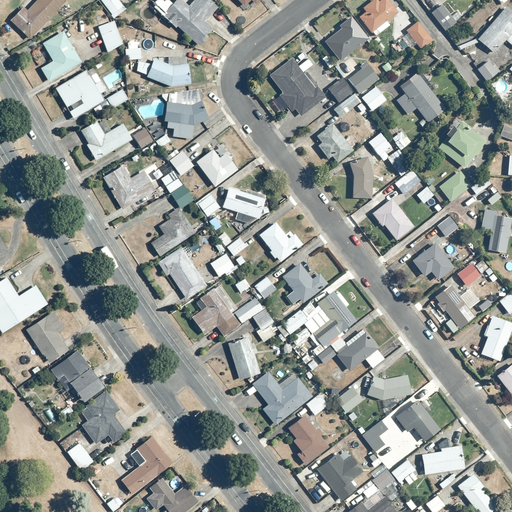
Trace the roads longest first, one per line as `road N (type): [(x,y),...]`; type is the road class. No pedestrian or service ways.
road 1 (residential): [(310,0),(243,52),(231,89),(511,457)]
road 2 (secondary): [(0,84),(175,367)]
road 3 (secondary): [(153,384),(0,143)]
road 4 (secondary): [(175,367),(289,511)]
road 5 (secondary): [(254,511),(153,384)]
